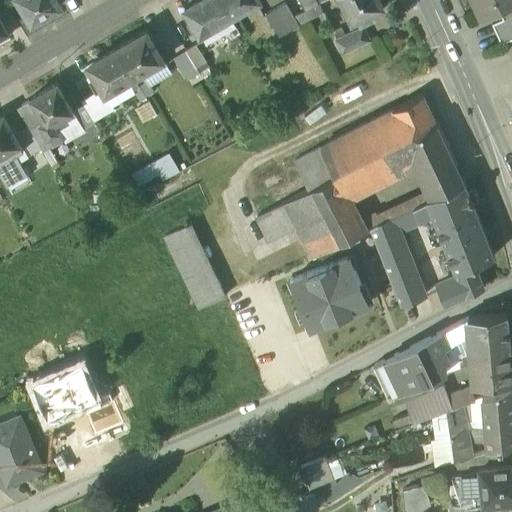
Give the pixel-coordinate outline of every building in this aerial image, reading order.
[(17,0),(32,23),(61,6),(57,0),(17,0)] [(219,0),(196,0),(184,7),(192,21),(186,24),(191,32),(197,29),(199,33),(229,16),(219,0)] [(219,0),(229,16),(255,0),(219,0)] [(318,3),(316,0),(301,0),(305,9),(318,3)] [(378,0),(339,0),(344,11),(340,12),(344,20),(349,17),(351,21),(356,19),(359,24),(374,17),(371,12),(381,7),(378,0)] [(511,0),(474,0),(480,13),(495,6),(497,9),(511,1),(511,0)] [(285,2),(265,14),(278,36),(299,24),(285,2)] [(323,13),(318,3),(305,9),(295,14),(300,24),(323,13)] [(511,14),(492,24),(501,44),(511,38),(511,14)] [(341,28),(333,32),(337,40),(345,36),(341,28)] [(345,36),(337,40),(343,53),(369,40),(363,28),(345,36)] [(145,30),(116,47),(135,80),(142,76),(140,73),(163,60),(158,52),(164,49),(159,39),(153,43),(145,30)] [(6,31),(0,34),(0,41),(9,36),(6,31)] [(195,44),(185,50),(196,67),(206,61),(195,44)] [(116,47),(86,64),(94,78),(88,81),(95,93),(101,89),(104,94),(127,80),(129,84),(135,80),(116,47)] [(185,50),(173,57),(187,80),(199,72),(196,67),(185,50)] [(206,61),(196,67),(199,72),(209,66),(206,61)] [(56,83),(31,98),(44,120),(47,125),(53,122),(72,110),(56,83)] [(423,94),(320,147),(336,175),(406,139),(437,123),(423,94)] [(44,120),(32,99),(17,108),(27,125),(30,129),(40,123),(44,120)] [(3,115),(0,116),(0,175),(2,179),(22,167),(14,153),(22,149),(22,148),(14,133),(3,115)] [(53,122),(47,125),(44,120),(40,123),(53,145),(63,139),(53,122)] [(464,184),(437,123),(406,139),(413,154),(435,198),(464,184)] [(27,125),(14,133),(22,148),(22,149),(26,156),(40,147),(30,129),(27,125)] [(406,139),(336,175),(346,193),(402,166),(400,160),(413,154),(406,139)] [(320,147),(294,161),(308,189),(309,189),(336,175),(320,147)] [(142,190),(179,170),(170,154),(133,175),(142,190)] [(336,175),(309,189),(308,189),(280,202),(292,227),(309,257),(365,231),(360,222),(346,193),(336,175)] [(435,198),(428,201),(433,214),(437,226),(474,210),(472,202),(477,200),(473,189),(467,192),(464,184),(435,198)] [(380,213),(360,222),(365,231),(371,228),(393,217),(418,206),(414,199),(381,214),(380,213)] [(418,206),(393,217),(398,228),(406,226),(433,214),(428,201),(418,206)] [(280,202),(256,215),(268,239),(292,227),(280,202)] [(474,210),(437,226),(458,279),(465,294),(484,285),(476,264),(494,257),(474,210)] [(393,217),(371,228),(390,275),(413,266),(398,228),(393,217)] [(226,295),(191,223),(166,235),(200,307),(226,295)] [(347,257),(293,278),(298,289),(295,290),(306,317),(308,316),(313,327),(367,305),(362,294),(365,292),(355,266),(351,268),(347,257)] [(413,266),(390,275),(409,320),(430,310),(423,293),(413,266)] [(465,294),(458,279),(423,293),(430,310),(465,294)] [(507,314),(469,318),(463,321),(465,335),(470,332),(471,352),(510,347),(507,314)] [(463,321),(438,334),(444,347),(465,335),(463,321)] [(438,334),(375,366),(388,396),(446,371),(445,361),(450,359),(444,347),(438,334)] [(511,368),(510,347),(471,352),(473,361),(475,384),(511,380),(511,368)] [(471,352),(461,355),(463,362),(473,361),(471,352)] [(82,405),(96,399),(80,362),(32,383),(48,420),(82,405)] [(447,382),(405,400),(410,413),(414,422),(431,416),(446,410),(452,408),(446,395),(448,394),(447,382)] [(511,384),(482,396),(485,426),(511,421),(511,384)] [(448,394),(446,395),(452,408),(463,404),(475,399),(470,385),(448,394)] [(96,399),(82,405),(95,436),(122,424),(109,394),(96,399)] [(452,408),(446,410),(448,419),(450,434),(454,462),(472,456),(469,438),(463,404),(452,408)] [(446,410),(431,416),(435,439),(450,434),(448,419),(446,410)] [(410,413),(392,420),(396,429),(414,422),(410,413)] [(19,417),(0,425),(0,466),(7,483),(41,469),(19,417)] [(511,421),(485,426),(487,451),(511,443),(511,421)] [(435,439),(430,441),(435,468),(454,462),(450,434),(435,439)] [(325,456),(302,465),(310,487),(333,478),(325,456)] [(511,464),(480,467),(483,503),(511,500),(511,464)] [(421,485),(403,491),(404,510),(409,511),(419,511),(431,504),(428,495),(421,485)]
